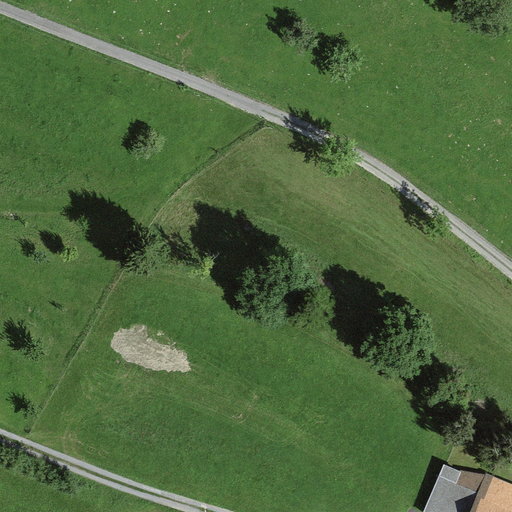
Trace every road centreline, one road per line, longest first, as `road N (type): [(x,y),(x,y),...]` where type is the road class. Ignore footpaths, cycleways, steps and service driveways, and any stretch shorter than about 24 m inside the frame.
road 1 (track): [(511,274),(351,151),(0,1)]
road 2 (track): [(203,511),(0,437)]
